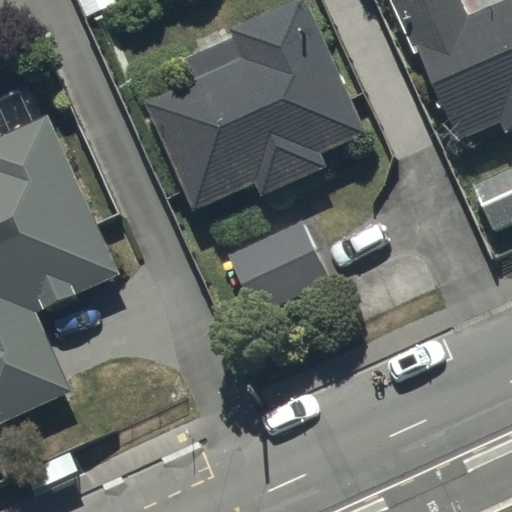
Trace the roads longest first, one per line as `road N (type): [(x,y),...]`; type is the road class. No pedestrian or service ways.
road 1 (residential): [(41,0),(269,491)]
road 2 (residential): [(511,382),(269,491)]
